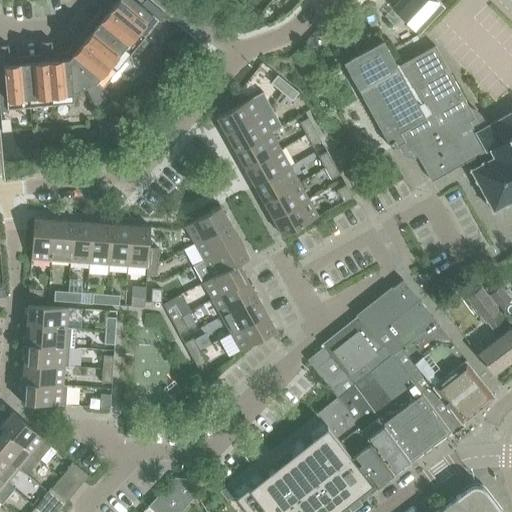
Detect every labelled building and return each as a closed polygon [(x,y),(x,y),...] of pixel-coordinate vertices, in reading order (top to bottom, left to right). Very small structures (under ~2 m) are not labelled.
[(166,16),(146,0),(141,6),(134,0),(117,0),(113,5),(107,0),(93,0),(92,3),(105,14),(86,37),(72,26),(64,36),(78,47),(69,59),(53,60),(52,42),(39,43),(41,61),(10,63),(9,46),(0,46),(0,64),(4,64),(5,87),(0,87),(0,112),(9,112),(9,109),(74,104),(73,94),(95,83),(103,89),(159,21),(161,23),(166,16)] [(444,6),(437,0),(399,0),(393,8),(419,32),(444,6)] [(319,37),(326,30),(321,25),(314,32),(319,37)] [(383,41),(344,63),(391,149),(404,142),(409,151),(413,148),(431,182),(478,157),(482,164),(470,171),(493,211),(511,200),(511,112),(480,130),(478,127),(482,125),(476,115),(473,117),(434,46),(397,67),(383,41)] [(278,76),(271,84),(281,92),(288,84),(278,76)] [(292,101),(298,93),(288,84),(281,92),(292,101)] [(263,92),(252,98),(217,118),(226,136),(272,109),(263,92)] [(236,152),(271,133),(282,126),(272,109),(226,136),(236,152)] [(308,118),(299,123),(306,135),(315,130),(308,118)] [(313,146),(321,142),(315,130),(306,135),(310,142),(313,146)] [(236,152),(245,169),(280,149),(271,133),(236,152)] [(306,135),(292,143),(296,150),(310,142),(306,135)] [(245,169),(254,186),(290,166),(280,149),(245,169)] [(327,151),(318,156),(325,169),(333,164),(327,151)] [(331,180),(340,175),(333,164),(325,169),(331,180)] [(254,186),(264,203),(299,183),(290,166),(254,186)] [(264,203),(273,220),(308,200),(299,183),(264,203)] [(352,198),(346,186),(337,191),(344,202),(352,198)] [(282,236),(318,217),(308,200),(273,220),(282,236)] [(185,226),(195,243),(195,244),(230,224),(220,206),(185,226)] [(33,219),(31,259),(50,260),(53,220),(33,219)] [(50,260),(70,262),(72,221),(53,220),(50,260)] [(70,262),(88,263),(91,223),(72,221),(70,262)] [(88,263),(108,264),(110,224),(91,223),(88,263)] [(108,264),(127,266),(129,225),(110,224),(108,264)] [(195,243),(184,249),(193,266),(239,241),(230,224),(195,244),(195,243)] [(148,248),(150,227),(129,225),(127,266),(147,267),(147,261),(148,248)] [(238,264),(249,258),(239,241),(193,266),(202,282),(213,276),(238,264)] [(158,248),(148,248),(147,261),(157,261),(158,248)] [(146,274),(156,275),(157,261),(147,261),(147,267),(146,274)] [(202,282),(212,300),(247,280),(238,264),(213,276),(202,282)] [(212,300),(221,316),(257,297),(247,280),(212,300)] [(411,460),(493,396),(402,280),(390,289),(321,345),(323,347),(307,360),(337,398),(353,386),(411,460)] [(500,309),(510,302),(499,287),(489,295),(500,309)] [(511,358),(511,327),(510,325),(511,324),(500,313),(480,288),(465,299),(484,324),(486,322),(498,338),(476,354),(492,374),(511,358)] [(41,300),(42,290),(28,289),(28,299),(41,300)] [(160,303),(161,289),(151,289),(150,302),(160,303)] [(54,290),(54,301),(67,302),(68,291),(54,290)] [(67,302),(86,303),(86,293),(68,291),(67,302)] [(92,293),(86,293),(86,303),(105,304),(106,294),(92,293)] [(118,305),(119,295),(106,294),(105,304),(118,305)] [(144,307),(145,297),(131,296),(131,306),(144,307)] [(221,316),(231,333),(266,314),(257,297),(221,316)] [(67,328),(68,308),(28,305),(26,325),(67,328)] [(175,305),(166,310),(172,322),(181,317),(175,305)] [(188,313),(181,317),(188,328),(195,325),(188,313)] [(240,350),(275,331),(266,314),(231,333),(240,350)] [(116,317),(105,317),(105,330),(115,331),(116,317)] [(178,333),(188,328),(181,317),(172,322),(178,333)] [(73,328),(67,328),(26,325),(25,345),(72,348),(73,328)] [(104,344),(114,345),(115,331),(105,330),(104,344)] [(204,332),(193,338),(199,349),(210,343),(204,332)] [(193,338),(184,343),(190,355),(200,350),(199,349),(193,338)] [(23,364),(64,367),(71,367),(72,348),(25,345),(23,364)] [(196,367),(206,362),(200,350),(190,355),(196,367)] [(113,356),(103,355),(102,369),(112,369),(113,356)] [(63,386),(64,367),(23,364),(22,383),(63,386)] [(101,382),(111,383),(112,369),(102,369),(101,382)] [(21,402),(66,406),(67,386),(63,386),(22,383),(21,402)] [(395,472),(411,460),(353,386),(337,398),(395,472)] [(110,408),(110,395),(100,394),(99,408),(110,408)] [(326,425),(377,486),(395,472),(337,398),(317,414),(326,425)] [(52,446),(12,412),(0,426),(0,428),(39,461),(52,446)] [(364,495),(374,486),(326,425),(235,497),(246,511),(341,511),(344,510),(364,495)] [(0,452),(18,468),(27,475),(39,461),(0,428),(0,452)] [(0,477),(6,483),(18,468),(0,452),(0,477)] [(83,482),(89,476),(72,462),(67,469),(83,482)] [(0,502),(1,504),(14,489),(6,483),(0,477),(0,502)] [(183,511),(196,497),(186,479),(173,478),(148,506),(153,511),(183,511)] [(225,487),(220,491),(227,501),(232,497),(225,487)] [(498,511),(484,494),(480,489),(474,487),(468,488),(435,511),(498,511)] [(51,488),(43,497),(52,504),(59,495),(51,488)] [(60,511),(67,502),(59,495),(52,504),(60,511)]
